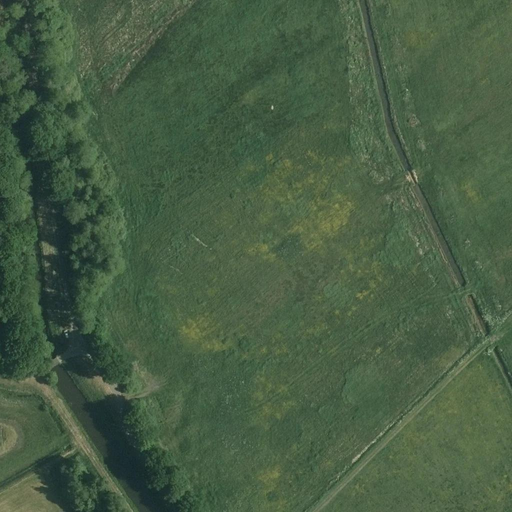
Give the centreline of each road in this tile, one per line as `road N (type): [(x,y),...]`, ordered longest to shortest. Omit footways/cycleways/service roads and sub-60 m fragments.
road 1 (unclassified): [(79,351),(32,90),(26,0)]
road 2 (unclassified): [(178,511),(104,366),(79,351)]
